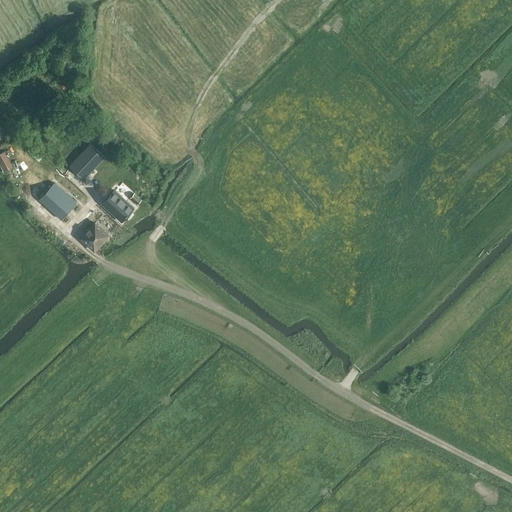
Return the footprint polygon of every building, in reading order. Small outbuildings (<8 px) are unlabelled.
[(41,151),(32,143),(26,150),(35,158),(41,151)] [(69,166),(84,179),(104,157),(89,144),(69,166)] [(11,174),(10,169),(13,168),(5,151),(0,153),(0,164),(4,172),(4,171),(6,175),(9,179),(13,177),(11,174)] [(38,161),(33,166),(47,179),(52,174),(38,161)] [(50,188),(81,214),(96,197),(66,170),(50,188)] [(25,184),(31,194),(42,193),(44,180),(33,175),(25,184)] [(137,204),(140,199),(133,193),(129,197),(137,204)] [(37,210),(59,231),(73,217),(51,195),(37,210)] [(117,199),(105,213),(118,225),(130,212),(117,199)] [(81,238),(94,250),(108,235),(95,223),(81,238)]
